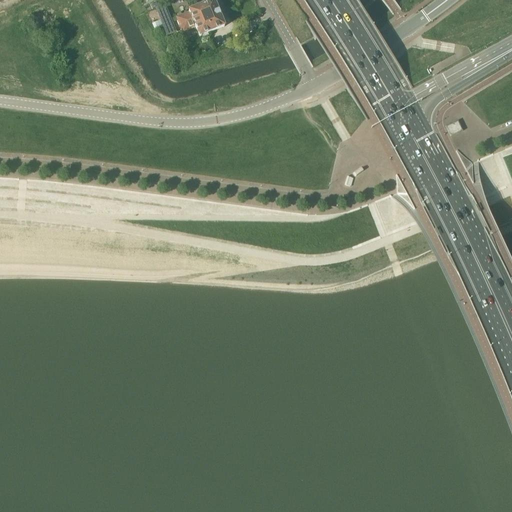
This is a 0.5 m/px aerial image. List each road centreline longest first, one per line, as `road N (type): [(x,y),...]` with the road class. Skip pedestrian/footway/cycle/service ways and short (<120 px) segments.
road 1 (unclassified): [(381,182),(314,199),(0,161)]
road 2 (unclassified): [(0,100),(193,122),(262,109),(315,84)]
road 3 (primary): [(392,115),(511,356)]
road 4 (primary): [(511,317),(405,108)]
road 5 (unclassified): [(315,84),(445,0)]
road 6 (primary): [(322,0),(392,115)]
road 7 (primary): [(405,108),(338,0)]
road 8 (tertiary): [(405,108),(511,47)]
